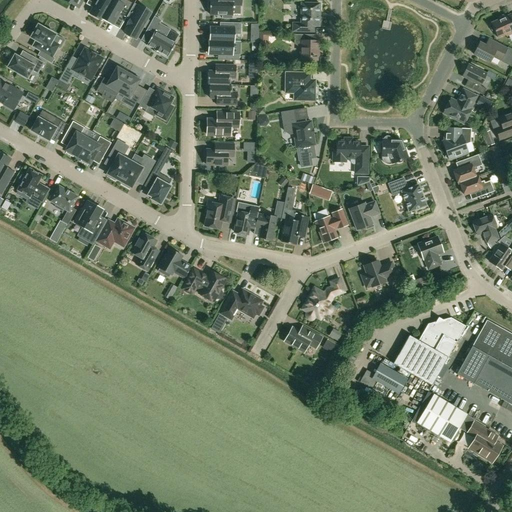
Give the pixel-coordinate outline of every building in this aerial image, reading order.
[(112,1),(111,0),(93,0),(96,2),(90,14),(101,20),(102,18),(112,1)] [(102,18),(113,25),(118,16),(123,19),(132,3),(127,0),(120,0),(119,3),(114,0),(111,0),(112,1),(102,18)] [(241,0),(209,0),(210,1),(208,1),(208,9),(210,9),(210,15),(222,15),(222,19),(232,19),(232,15),(233,5),(241,6),(241,0)] [(127,27),(124,32),(136,39),(142,28),(144,29),(148,22),(146,21),(147,19),(135,13),(139,6),(134,3),(126,18),(129,20),(126,26),(127,27)] [(319,26),(320,4),(301,3),(301,23),(293,23),(292,32),(314,32),(314,26),(319,26)] [(511,30),(511,15),(511,16),(510,15),(491,24),(489,25),(492,31),(494,30),(497,37),(511,30)] [(161,21),(154,17),(146,31),(153,35),(146,46),(154,50),(154,51),(159,54),(160,53),(167,57),(175,44),(155,32),(161,21)] [(209,41),(233,41),(234,35),(241,35),(241,23),(224,23),(224,28),(210,28),(210,41),(209,41)] [(65,40),(59,36),(38,25),(35,30),(33,29),(30,35),(31,36),(31,38),(36,41),(33,46),(32,47),(40,51),(52,58),(58,47),(61,48),(65,40)] [(275,33),(260,33),(260,44),(264,44),(264,38),(265,37),(275,37),(275,33)] [(300,48),(300,63),(318,63),(319,41),(307,41),(307,35),(294,35),(294,44),(300,48)] [(511,49),(507,48),(507,49),(488,39),(485,46),(479,43),(473,54),(489,63),(493,56),(501,61),(500,62),(511,68),(511,67),(511,49)] [(233,41),(209,41),(209,54),(222,55),(222,60),(239,61),(239,54),(232,54),(232,42),(233,42),(233,41)] [(85,49),(73,70),(90,80),(102,59),(85,49)] [(11,62),(8,67),(27,78),(31,70),(38,74),(44,63),(32,56),(28,63),(15,55),(14,57),(12,56),(9,61),(11,62)] [(258,61),(248,61),(248,72),(257,72),(258,61)] [(486,73),(468,64),(462,77),(474,83),(470,89),(483,95),(486,89),(480,86),(486,73)] [(208,85),(210,85),(230,85),(230,78),(236,78),(236,66),(215,65),(215,72),(208,72),(208,85)] [(115,96),(128,74),(126,73),(127,71),(120,67),(119,68),(117,67),(109,81),(104,78),(96,91),(102,95),(104,90),(115,96)] [(72,73),(65,69),(60,80),(66,83),(72,73)] [(316,88),(315,87),(315,80),(310,80),(310,73),(286,73),(285,93),(294,93),(294,101),(315,101),(315,94),(316,94),(317,93),(317,92),(318,91),(318,90),(317,90),(317,89),(316,88)] [(133,76),(128,74),(115,96),(116,97),(118,92),(125,96),(122,102),(133,108),(139,98),(132,94),(140,80),(138,79),(139,78),(134,75),(133,76)] [(511,77),(509,76),(503,88),(511,93),(511,77)] [(9,86),(8,85),(8,86),(5,85),(6,84),(5,83),(4,84),(0,81),(0,94),(7,99),(6,100),(5,100),(4,101),(5,102),(4,104),(13,109),(22,94),(9,86)] [(216,105),(225,105),(237,105),(237,93),(232,93),(232,85),(230,85),(210,85),(210,98),(216,98),(216,105)] [(457,103),(451,99),(449,103),(447,104),(445,108),(445,110),(443,113),(463,123),(471,110),(470,109),(476,97),(463,90),(457,103)] [(139,106),(146,110),(145,112),(154,117),(155,114),(165,119),(172,107),(169,105),(173,98),(166,94),(165,97),(156,91),(151,100),(145,96),(139,106)] [(493,102),(481,96),(476,104),(489,110),(493,102)] [(316,158),(314,145),(315,145),(313,134),(314,134),(313,129),(312,129),(311,122),(296,124),(294,110),(280,112),(283,127),(284,127),(284,131),(289,134),(294,133),(298,161),(299,161),(301,168),(312,166),(311,159),(316,158)] [(28,117),(19,112),(14,121),(23,126),(28,117)] [(119,112),(116,118),(127,125),(131,118),(119,112)] [(239,113),(217,113),(217,120),(207,120),(207,135),(215,135),(215,137),(222,137),(222,135),(230,135),(230,127),(239,127),(239,113)] [(511,113),(499,118),(502,127),(495,129),(500,140),(511,135),(511,113)] [(60,134),(66,124),(56,118),(51,125),(38,118),(36,122),(33,121),(29,128),(31,129),(31,131),(49,141),(55,131),(60,134)] [(124,124),(114,118),(109,127),(119,132),(124,124)] [(74,155),(78,157),(88,139),(80,135),(84,128),(73,121),(66,134),(73,138),(65,150),(67,151),(66,153),(73,157),(74,155)] [(445,128),(444,145),(446,152),(445,158),(448,158),(449,160),(468,153),(465,145),(470,143),(471,129),(445,128)] [(494,144),(489,131),(482,133),(487,146),(494,144)] [(383,140),(382,140),(382,145),(381,145),(380,147),(380,149),(380,150),(381,152),(381,157),(381,158),(382,159),(382,160),(383,161),(383,162),(384,163),(386,164),(387,165),(389,165),(390,165),(391,165),(392,164),(396,163),(397,163),(398,163),(400,163),(402,162),(403,160),(408,158),(401,141),(391,140),(391,138),(389,137),(386,136),(384,138),(383,140)] [(88,139),(78,157),(82,160),(81,161),(87,165),(88,163),(90,164),(97,151),(104,155),(111,143),(99,137),(96,144),(88,139)] [(116,179),(119,181),(130,162),(122,157),(125,153),(128,147),(123,144),(117,140),(110,154),(116,158),(107,174),(108,175),(107,176),(115,181),(116,179)] [(352,164),(353,164),(355,165),(355,173),(367,174),(368,147),(359,147),(360,142),(336,141),(336,150),(333,150),(333,164),(345,164),(345,161),(350,161),(350,162),(351,163),(351,164),(352,164)] [(247,152),(256,152),(256,143),(243,143),(243,152),(247,152)] [(206,150),(206,165),(227,165),(227,157),(233,157),(234,144),(215,144),(215,150),(206,150)] [(156,181),(148,195),(152,197),(151,199),(153,200),(153,202),(157,204),(159,203),(160,204),(170,187),(169,186),(172,180),(165,177),(159,174),(165,163),(172,151),(166,147),(149,177),(156,181)] [(1,177),(11,159),(0,153),(0,194),(1,195),(9,181),(1,177)] [(511,171),(507,158),(501,160),(498,153),(490,156),(493,163),(495,163),(501,179),(511,174),(511,171)] [(138,166),(130,162),(119,181),(123,183),(122,185),(129,189),(130,187),(131,188),(140,173),(146,177),(155,162),(149,158),(144,155),(141,162),(138,166)] [(456,179),(458,184),(477,176),(475,177),(473,171),(478,169),(477,167),(482,166),(478,155),(463,161),(465,167),(453,171),(454,173),(453,175),(454,178),(456,179)] [(254,177),(257,163),(256,163),(245,175),(254,177)] [(16,194),(27,200),(28,200),(31,195),(42,201),(48,190),(37,183),(41,176),(30,169),(26,176),(22,174),(18,182),(21,184),(16,194)] [(314,178),(302,174),(300,180),(312,184),(314,178)] [(477,176),(458,184),(460,183),(462,188),(461,190),(462,193),(464,194),(464,195),(476,191),(478,197),(494,192),(490,181),(485,183),(484,181),(480,182),(477,176)] [(288,181),(283,177),(278,183),(283,187),(288,181)] [(409,212),(426,205),(418,185),(408,189),(403,178),(388,184),(393,196),(401,193),(409,212)] [(72,208),(78,196),(59,185),(50,202),(56,205),(55,207),(62,211),(63,209),(67,211),(62,221),(68,224),(76,210),(72,208)] [(309,194),(319,198),(322,188),(312,185),(309,194)] [(219,196),(218,205),(208,202),(206,213),(207,213),(205,226),(220,229),(221,221),(229,222),(234,199),(226,198),(226,196),(221,194),(221,196),(219,196)] [(6,211),(10,204),(5,201),(1,208),(6,211)] [(80,232),(94,240),(102,228),(96,224),(99,220),(97,219),(101,212),(97,210),(98,208),(94,206),(95,204),(89,201),(88,203),(87,202),(83,211),(82,210),(75,223),(83,227),(80,232)] [(365,203),(349,209),(357,230),(365,227),(366,230),(374,227),(370,217),(372,216),(373,216),(379,214),(375,202),(365,205),(365,203)] [(256,221),(258,215),(259,207),(247,204),(245,213),(239,212),(234,232),(240,233),(241,235),(244,236),(245,235),(247,235),(250,220),(256,221)] [(305,214),(283,210),(281,219),(286,220),(285,227),(283,226),(282,233),(283,233),(281,242),(295,245),(297,237),(304,238),(308,217),(304,216),(305,214)] [(329,217),(316,222),(323,243),(337,238),(332,226),(337,224),(338,229),(347,225),(341,210),(333,214),(334,218),(330,220),(329,217)] [(263,216),(258,215),(256,221),(255,227),(261,228),(259,237),(264,239),(265,240),(269,241),(270,240),(272,240),(276,218),(264,215),(263,216)] [(473,228),(474,231),(476,232),(477,235),(483,233),(487,243),(498,239),(494,229),(496,228),(491,215),(472,222),(474,226),(473,228)] [(134,228),(131,227),(130,224),(128,223),(125,223),(118,219),(115,224),(108,220),(96,241),(109,249),(113,242),(123,248),(134,228)] [(147,271),(155,256),(149,253),(156,241),(142,233),(132,252),(140,257),(136,265),(147,271)] [(437,237),(417,245),(423,259),(424,259),(428,269),(440,265),(437,254),(443,252),(437,237)] [(501,245),(489,262),(501,270),(504,265),(510,269),(511,265),(511,244),(508,249),(501,245)] [(88,258),(94,262),(101,249),(95,245),(88,258)] [(184,278),(191,267),(179,260),(182,256),(170,249),(158,268),(159,269),(158,271),(168,277),(170,275),(171,275),(173,272),(184,278)] [(377,261),(364,266),(367,275),(366,276),(364,277),(364,279),(364,281),(365,283),(367,284),(369,284),(371,284),(372,287),(385,282),(384,279),(396,275),(392,263),(382,266),(383,268),(380,269),(377,261)] [(193,269),(186,282),(181,290),(192,296),(197,288),(200,290),(199,294),(213,302),(215,299),(217,299),(219,299),(221,298),(222,297),(223,295),(223,293),(222,291),(220,290),(226,280),(211,272),(208,277),(193,269)] [(425,276),(409,283),(412,290),(428,284),(425,276)] [(325,289),(323,293),(314,288),(307,302),(305,303),(304,305),(304,307),(303,309),(308,312),(307,314),(307,316),(308,318),(310,320),(312,319),(314,318),(315,316),(320,319),(324,312),(326,313),(328,313),(330,312),(331,310),(331,308),(330,306),(328,305),(333,296),(343,292),(339,279),(331,282),(332,285),(328,287),(327,288),(326,288),(325,289)] [(233,290),(228,299),(220,314),(231,320),(234,314),(236,309),(250,317),(254,316),(261,304),(261,303),(260,299),(254,296),(254,295),(253,295),(253,296),(252,296),(249,294),(249,293),(248,293),(243,290),(241,295),(233,290)] [(218,315),(216,319),(225,324),(227,320),(218,315)] [(476,330),(481,320),(476,317),(471,327),(476,330)] [(428,324),(418,341),(409,336),(398,355),(393,364),(431,386),(465,326),(451,318),(442,320),(440,319),(438,319),(436,322),(428,324)] [(511,334),(487,320),(456,374),(508,403),(505,409),(511,413),(511,334)] [(316,348),(322,338),(302,327),(299,332),(292,328),(284,341),(304,352),(308,344),(316,348)] [(326,340),(322,348),(334,354),(338,346),(326,340)] [(373,375),(367,371),(361,382),(371,388),(375,381),(398,394),(407,379),(380,364),(373,375)] [(467,415),(433,394),(416,423),(450,443),(467,415)] [(494,420),(499,409),(467,396),(462,406),(494,420)] [(501,447),(494,443),(498,437),(474,422),(467,433),(473,437),(468,447),(475,451),(492,461),(492,463),(502,446),(501,446),(501,447)]
